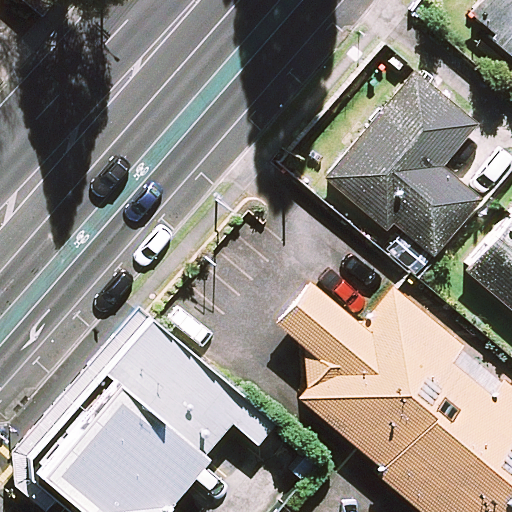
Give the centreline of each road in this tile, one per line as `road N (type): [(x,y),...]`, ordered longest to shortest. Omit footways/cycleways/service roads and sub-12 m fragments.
road 1 (secondary): [(72,135),(32,263),(0,301)]
road 2 (secondary): [(72,135),(194,0)]
